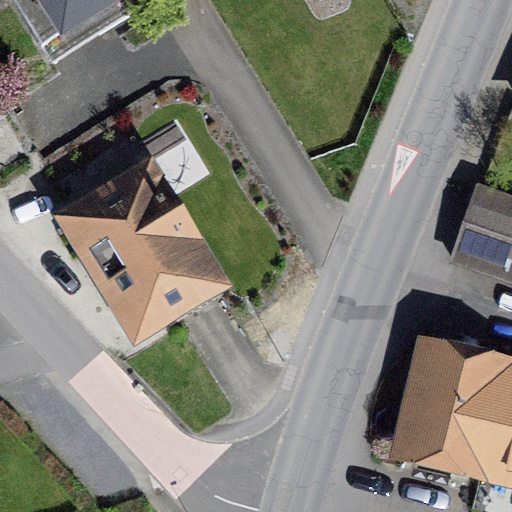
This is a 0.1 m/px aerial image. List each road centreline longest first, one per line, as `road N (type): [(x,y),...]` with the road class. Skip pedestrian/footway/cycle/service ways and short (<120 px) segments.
road 1 (residential): [(289,505),(478,0)]
road 2 (residential): [(0,273),(197,487),(289,505)]
